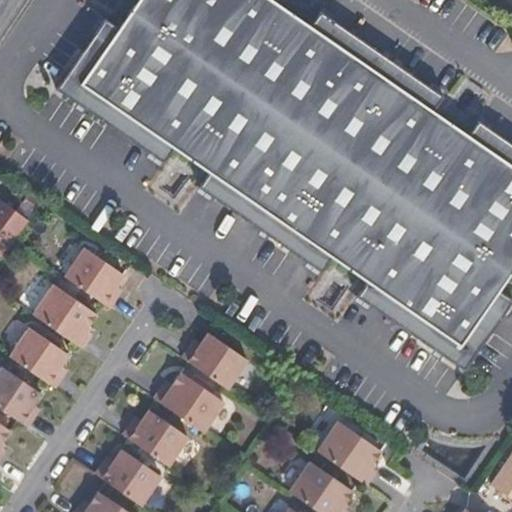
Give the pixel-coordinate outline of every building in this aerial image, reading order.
[(105,16),(56,87),(164,162),(174,147),(208,171),(198,186),(356,294),(366,280),(400,304),(390,318),(463,369),(511,299),(511,298),(499,289),(511,269),(511,142),(477,119),(467,133),(433,110),(443,95),(320,10),(310,24),(276,1),(275,0),(137,0),(119,26),(105,16)] [(0,256),(2,258),(29,222),(2,201),(0,203),(0,256)] [(85,244),(64,274),(108,305),(119,290),(112,286),(122,269),(85,244)] [(55,281),(32,312),(81,346),(90,332),(83,327),(96,309),(55,281)] [(30,325),(8,354),(53,385),(64,370),(57,365),(67,350),(30,325)] [(192,342),(182,355),(225,386),(246,356),(209,331),(199,346),(192,342)] [(0,367),(0,407),(26,425),(36,410),(29,405),(40,390),(3,364),(0,367)] [(163,384),(154,397),(203,430),(224,400),(182,371),(170,389),(163,384)] [(131,420),(122,433),(166,464),(186,435),(149,407),(138,424),(131,420)] [(337,416),(314,447),(365,482),(373,469),(367,463),(378,447),(337,416)] [(10,428),(0,420),(0,455),(6,448),(0,443),(10,428)] [(94,472),(139,503),(159,473),(121,446),(110,462),(103,457),(94,472)] [(511,449),(489,481),(511,498),(511,449)] [(309,457),(286,488),(321,511),(342,511),(345,509),(338,505),(351,486),(309,457)] [(133,511),(100,489),(88,504),(81,500),(72,511),(133,511)]
